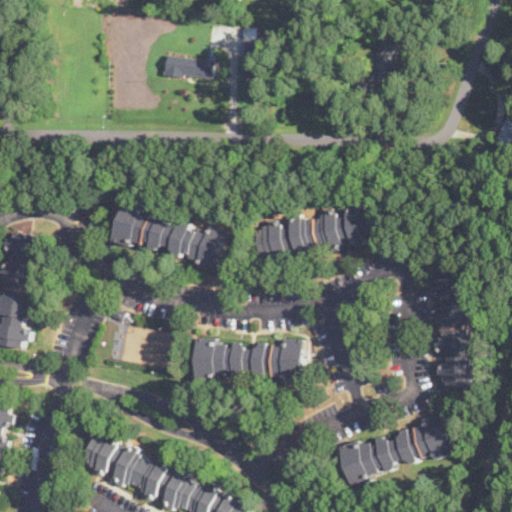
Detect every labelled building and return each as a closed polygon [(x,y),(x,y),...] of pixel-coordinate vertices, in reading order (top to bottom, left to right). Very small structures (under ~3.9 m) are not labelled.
[(261,63),(260,51),(266,51),(266,41),(247,42),(248,53),(252,53),(253,58),(257,58),(257,64),(261,63)] [(399,45),(380,41),(371,87),(390,91),(399,45)] [(217,58),(169,53),(167,72),(215,77),(217,58)] [(511,107),(497,141),(511,148),(511,107)] [(231,228),(126,202),(118,238),(201,258),(199,264),(221,270),(231,228)] [(374,203),(257,224),(263,259),(381,238),(374,203)] [(0,312),(6,312),(5,321),(0,320),(0,342),(34,346),(47,232),(10,228),(0,312)] [(480,385),(476,266),(436,268),(439,352),(444,351),(445,386),(480,385)] [(307,337),(200,338),(200,378),(307,377),(307,337)] [(0,488),(19,412),(19,404),(0,399),(0,488)] [(456,451),(446,415),(343,445),(354,481),(456,451)] [(87,464),(167,497),(171,497),(170,507),(179,508),(188,511),(253,511),(255,500),(109,432),(98,431),(87,457),(87,464)]
